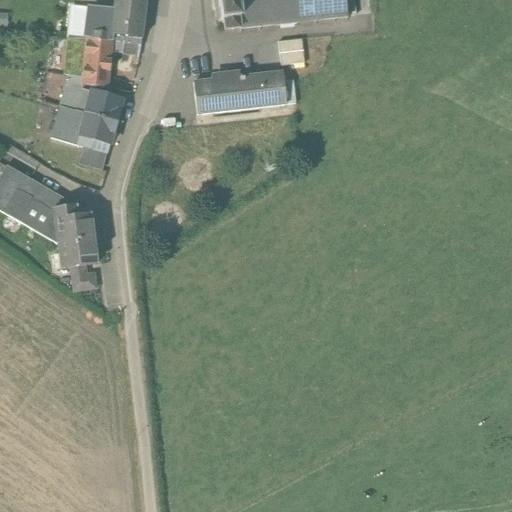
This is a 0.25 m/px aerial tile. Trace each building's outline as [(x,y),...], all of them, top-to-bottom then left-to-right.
[(114,0),(114,14),(90,12),(87,43),(110,45),(139,47),(143,0),(114,0)] [(219,0),(223,35),(347,24),(347,22),(355,21),(353,0),(219,0)] [(106,91),(109,53),(110,45),(87,43),(68,41),(64,80),(82,82),(81,89),(106,91)] [(276,45),(279,68),(304,65),(301,42),(276,45)] [(138,58),(139,47),(110,45),(109,53),(122,55),(121,56),(138,58)] [(196,119),(283,111),(280,79),(193,86),(196,119)] [(60,111),(74,115),(115,126),(120,104),(66,89),(60,111)] [(115,126),(74,115),(71,124),(82,127),(78,140),(109,148),(115,126)] [(0,215),(17,226),(38,187),(4,168),(0,175),(0,215)] [(56,247),(50,212),(42,207),(49,193),(38,187),(17,226),(56,247)] [(49,193),(42,207),(50,212),(56,247),(56,248),(92,243),(88,218),(76,219),(75,206),(49,193)] [(92,243),(56,248),(59,272),(70,271),(87,269),(96,267),(92,243)] [(87,276),(87,269),(70,271),(72,293),(94,290),(92,275),(87,276)]
